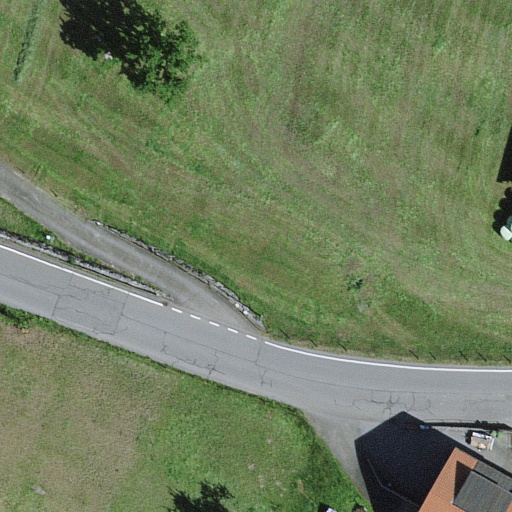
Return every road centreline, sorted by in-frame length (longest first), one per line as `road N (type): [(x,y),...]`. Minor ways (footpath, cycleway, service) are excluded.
road 1 (tertiary): [(511,396),(331,385),(0,271)]
road 2 (track): [(208,348),(210,304),(0,180)]
